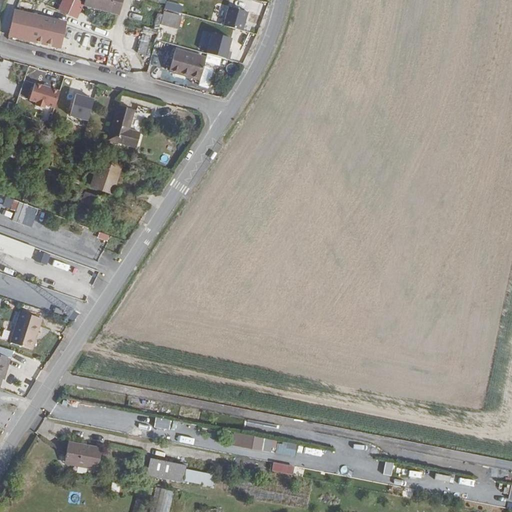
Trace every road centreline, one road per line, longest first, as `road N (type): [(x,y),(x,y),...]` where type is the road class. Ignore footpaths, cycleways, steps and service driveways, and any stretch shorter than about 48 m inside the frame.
road 1 (unclassified): [(228,111),(0,465)]
road 2 (residential): [(0,46),(228,111)]
road 3 (unclassified): [(282,0),(228,111)]
